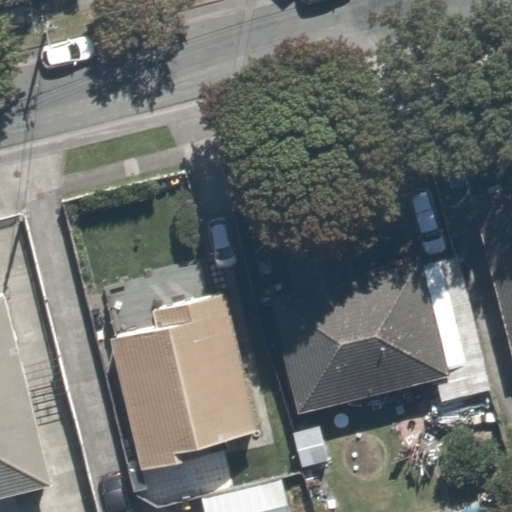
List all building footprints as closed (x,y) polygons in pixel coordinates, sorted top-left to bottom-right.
[(511,201),(479,210),(511,336),(511,201)] [(275,292),(303,410),(436,378),(443,409),(502,395),(467,246),(361,272),(350,229),(291,243),(301,286),(275,292)] [(0,501),(65,485),(15,281),(0,284),(0,501)] [(232,292),(111,321),(145,460),(265,430),(232,292)] [(197,490),(202,511),(298,511),(287,468),(197,490)] [(511,511),(511,498),(463,511),(511,511)]
